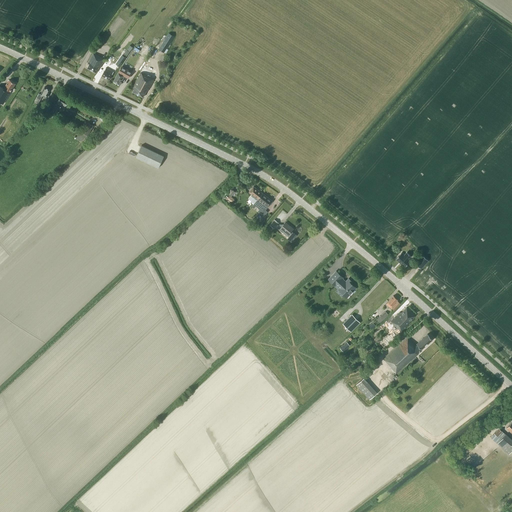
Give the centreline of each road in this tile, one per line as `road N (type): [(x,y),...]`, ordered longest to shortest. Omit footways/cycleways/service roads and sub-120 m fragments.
road 1 (secondary): [(511,386),(265,176),(0,47)]
road 2 (track): [(509,383),(437,438),(388,401),(375,376)]
